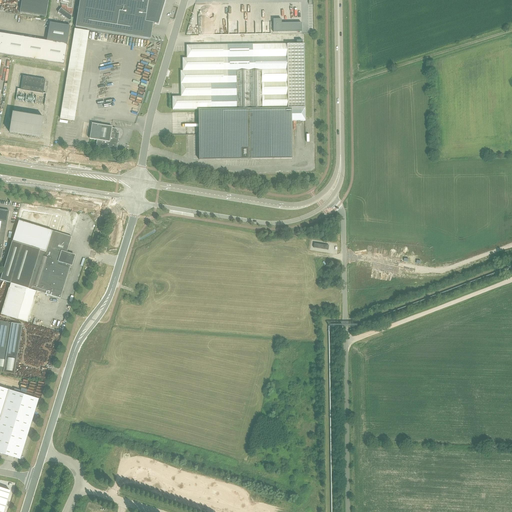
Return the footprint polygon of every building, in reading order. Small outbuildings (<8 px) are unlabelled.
[(21,0),(19,12),(46,17),(48,0),(21,0)] [(72,4),(72,0),(60,0),(60,3),(61,3),(61,5),(61,8),(70,14),(72,14),(73,4),(72,4)] [(158,24),(165,1),(157,0),(148,0),(146,0),(79,0),(75,27),(150,39),(153,23),(158,24)] [(61,8),(58,12),(69,20),(71,21),(71,16),(61,8)] [(281,19),(273,19),(273,32),(281,32),(281,19)] [(0,53),(64,64),(67,44),(70,26),(52,23),(49,41),(0,33),(0,53)] [(187,58),(182,58),(183,71),(180,71),(181,96),(172,96),(172,110),(198,109),(199,160),(292,158),(292,121),(305,121),(305,107),(304,44),(187,45),(187,58)] [(20,90),(43,93),(45,79),(23,76),(20,90)] [(76,110),(62,108),(60,118),(74,120),(76,110)] [(31,136),(33,136),(33,132),(34,132),(35,130),(34,130),(36,116),(12,112),(9,133),(14,133),(22,135),(31,136)] [(33,132),(33,136),(40,138),(44,117),(36,116),(34,130),(35,130),(34,132),(33,132)] [(92,123),(89,139),(97,140),(96,147),(116,150),(117,143),(118,143),(118,141),(117,141),(118,133),(116,133),(116,130),(115,129),(112,128),(112,127),(92,123)] [(0,258),(1,258),(1,256),(5,257),(9,231),(6,231),(9,211),(0,209),(0,258)] [(8,288),(0,314),(28,322),(37,291),(60,299),(71,265),(74,256),(67,253),(72,237),(57,232),(62,216),(22,209),(19,220),(12,242),(0,280),(10,283),(9,288),(8,288)] [(0,371),(3,372),(14,374),(22,325),(0,321),(0,371)] [(0,387),(0,453),(20,459),(38,399),(0,387)] [(0,511),(3,511),(10,491),(0,487),(0,511)]
